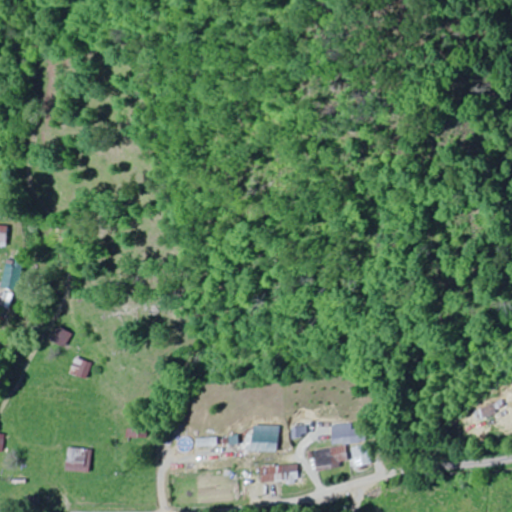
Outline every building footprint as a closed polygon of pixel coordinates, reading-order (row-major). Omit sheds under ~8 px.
[(12,225),(0,225),(0,244),(12,245),(12,225)] [(24,267),(9,267),(9,289),(24,289),(24,267)] [(86,379),(91,362),(79,358),(73,374),(86,379)] [(504,413),(498,403),(484,410),(490,420),(504,413)] [(315,451),(317,469),(351,466),(349,445),(367,443),(365,424),(332,427),(334,449),(315,451)] [(285,453),(285,433),(256,433),(256,453),(285,453)] [(355,447),(355,466),(369,466),(369,447),(355,447)] [(71,472),(96,472),(96,448),(71,448),(71,472)] [(287,481),(286,464),(263,466),(264,482),(287,481)]
